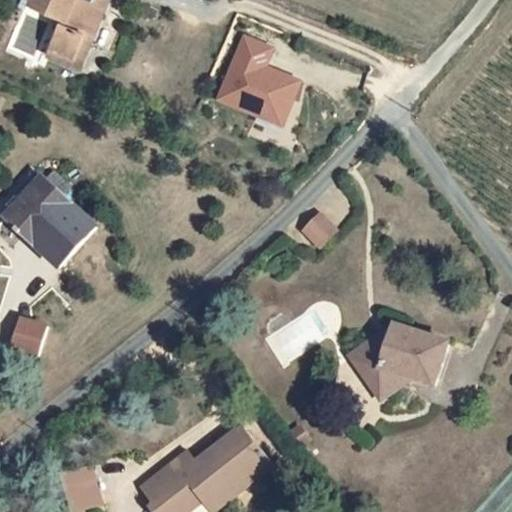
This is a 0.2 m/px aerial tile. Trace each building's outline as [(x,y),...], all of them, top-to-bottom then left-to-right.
[(10,0),(9,2),(42,17),(25,53),(49,63),(60,35),(67,38),(83,0),(10,0)] [(287,129),(306,80),(271,66),(278,47),(243,33),(216,101),(287,129)] [(23,175),(0,201),(0,226),(45,264),(80,222),(23,175)] [(309,213),(291,230),(309,247),(325,231),(309,213)] [(45,355),(52,324),(21,317),(15,349),(45,355)] [(378,395),(383,401),(402,385),(422,393),(436,353),(383,335),(380,347),(371,346),(344,367),(371,400),(378,395)] [(201,497),(213,509),(234,492),(204,459),(184,474),(173,460),(128,494),(142,510),(139,511),(182,511),(185,510),(201,497)] [(73,511),(87,511),(106,505),(89,463),(58,476),(73,511)] [(185,510),(186,511),(208,511),(213,509),(201,497),(185,510)]
